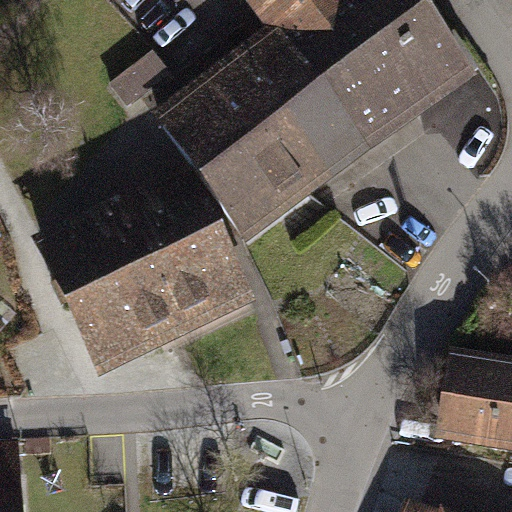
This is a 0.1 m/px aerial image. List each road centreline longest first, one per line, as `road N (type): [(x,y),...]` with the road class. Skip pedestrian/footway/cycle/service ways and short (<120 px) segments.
road 1 (residential): [(0,420),(377,401)]
road 2 (residential): [(377,401),(511,192)]
